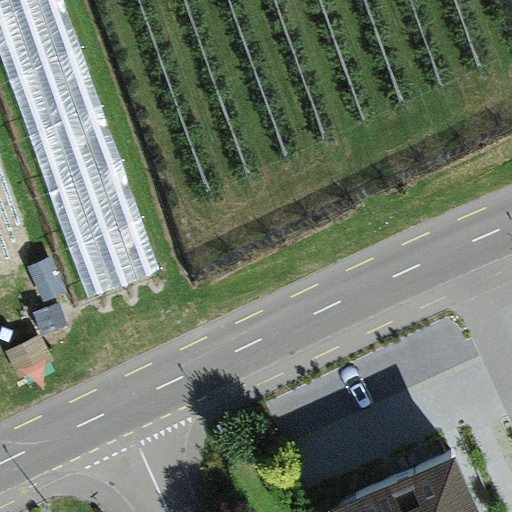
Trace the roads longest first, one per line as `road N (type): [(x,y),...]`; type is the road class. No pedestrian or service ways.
road 1 (residential): [(511,234),(122,415)]
road 2 (residential): [(122,415),(0,471)]
